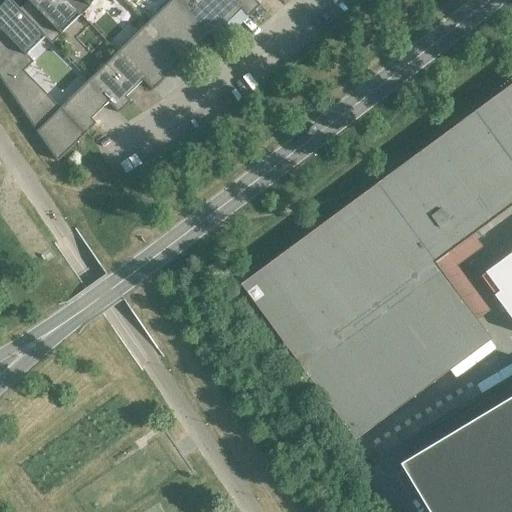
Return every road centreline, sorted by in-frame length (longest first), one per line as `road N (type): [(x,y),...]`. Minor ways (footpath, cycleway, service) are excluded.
road 1 (secondary): [(24,351),(490,0)]
road 2 (residential): [(110,157),(313,0)]
